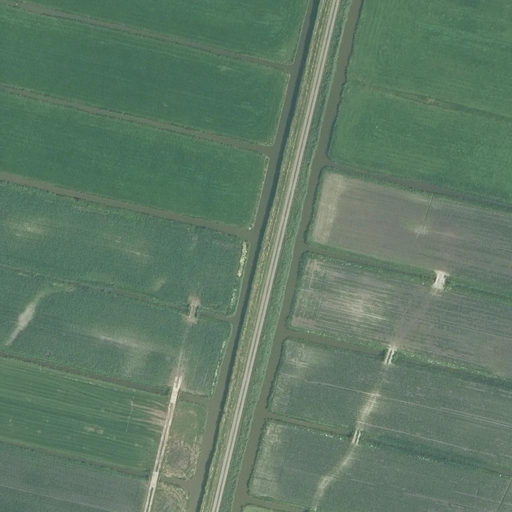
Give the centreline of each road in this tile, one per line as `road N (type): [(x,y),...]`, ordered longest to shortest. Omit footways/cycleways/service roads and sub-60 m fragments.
road 1 (track): [(182,281),(194,304),(146,511)]
road 2 (track): [(312,511),(355,442),(394,347),(435,338)]
